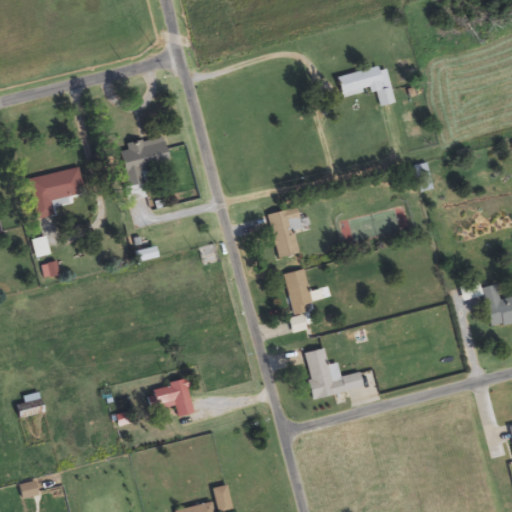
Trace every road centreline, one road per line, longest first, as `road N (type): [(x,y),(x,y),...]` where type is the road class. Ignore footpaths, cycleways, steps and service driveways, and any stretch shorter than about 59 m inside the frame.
road 1 (residential): [(305,511),(163,0)]
road 2 (residential): [(282,430),(511,371)]
road 3 (residential): [(0,101),(179,57)]
